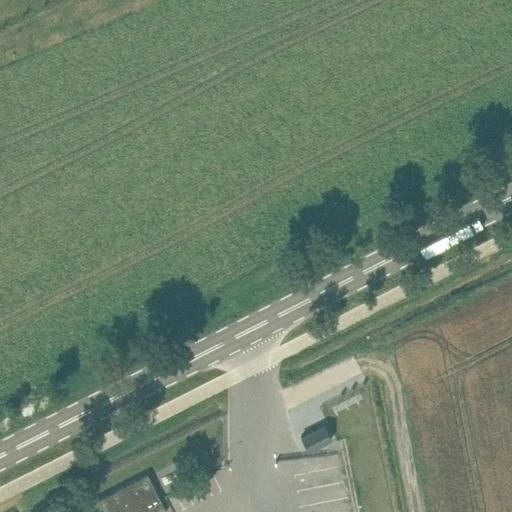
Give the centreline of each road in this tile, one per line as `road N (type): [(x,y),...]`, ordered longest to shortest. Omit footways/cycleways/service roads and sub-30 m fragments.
road 1 (primary): [(0,455),(511,197)]
road 2 (track): [(424,511),(395,366),(362,364),(272,405)]
